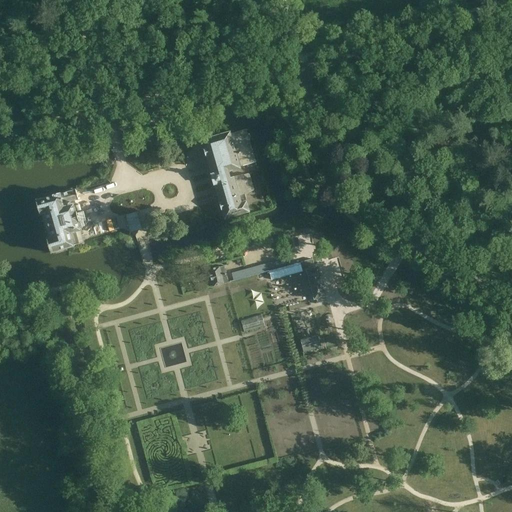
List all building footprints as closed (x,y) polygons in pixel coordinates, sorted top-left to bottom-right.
[(231,131),(202,140),(211,176),(225,219),(250,212),(246,200),(242,201),(240,195),(248,193),(248,192),(254,191),(250,174),(243,175),(235,177),(235,176),(230,178),(228,172),(241,169),(241,166),(256,162),(246,129),(231,134),(231,131)] [(61,193),(37,199),(41,215),(46,213),(49,225),(52,237),(48,239),(52,253),(53,253),(66,249),(75,247),(74,245),(84,243),(81,231),(82,231),(80,222),(79,217),(77,212),(74,204),(72,204),(71,201),(77,200),(75,189),(69,191),(62,193),(61,193)] [(271,270),(268,271),(271,281),(303,272),(303,271),(302,268),(308,267),(308,269),(307,270),(311,285),(315,299),(317,298),(317,301),(327,299),(326,296),(318,267),(317,264),(316,264),(314,259),(271,270)] [(224,266),(210,270),(214,286),(228,282),(224,266)] [(243,332),(265,326),(262,314),(240,320),(243,332)] [(299,340),(302,353),(322,348),(318,334),(299,340)]
